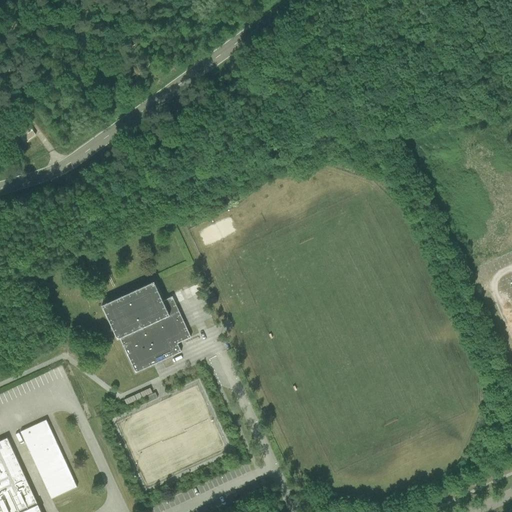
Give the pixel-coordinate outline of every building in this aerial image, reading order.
[(35,135),(28,125),(20,131),(27,141),(35,135)] [(154,281),(103,304),(101,305),(117,339),(119,338),(135,373),(181,352),(177,343),(191,337),(172,296),(162,300),(154,281)] [(140,392),(142,397),(152,393),(150,388),(140,392)] [(145,397),(147,402),(158,398),(155,392),(145,397)] [(124,400),(126,405),(136,400),(134,395),(124,400)] [(20,432),(29,451),(51,499),(77,487),(46,420),(20,432)] [(0,511),(41,511),(7,438),(0,440),(0,511)]
